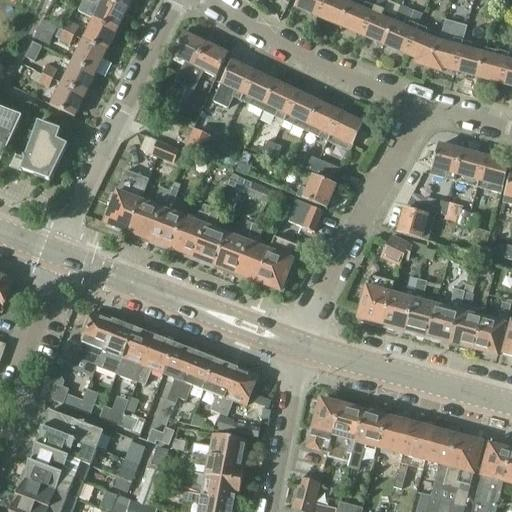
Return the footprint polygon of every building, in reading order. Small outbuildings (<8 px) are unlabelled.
[(103,0),(100,8),(94,20),(117,32),(127,11),(104,0),(103,0)] [(104,0),(127,11),(132,0),(104,0)] [(298,0),(295,9),(318,18),(325,0),(298,0)] [(325,0),(318,18),(342,28),(350,7),(353,0),(325,0)] [(350,7),(342,28),(363,38),(375,9),(374,9),(353,0),(350,7)] [(375,9),(363,38),(385,47),(394,25),(397,18),(395,18),(383,13),(388,3),(381,0),(377,0),(374,9),(375,9)] [(394,25),(385,47),(407,56),(419,28),(417,27),(422,16),(400,7),(395,18),(397,18),(394,25)] [(94,20),(83,41),(107,53),(117,32),(94,20)] [(57,29),(58,29),(43,22),(34,40),(49,47),(53,38),(57,29)] [(438,44),(429,69),(442,73),(443,69),(455,73),(463,43),(467,27),(445,22),(441,37),(438,44)] [(68,23),(63,32),(74,37),(79,28),(68,23)] [(419,28),(407,56),(417,60),(416,64),(429,69),(438,44),(441,37),(427,32),(427,31),(419,28)] [(63,32),(58,42),(69,47),(74,37),(63,32)] [(184,34),(172,57),(185,63),(185,64),(175,83),(184,88),(186,89),(196,69),(208,45),(184,34)] [(83,41),(73,63),(96,74),(107,53),(83,41)] [(32,43),(24,59),(34,64),(42,48),(32,43)] [(463,43),(455,73),(478,79),(484,56),(486,49),(463,43)] [(509,55),(501,85),(511,87),(511,44),(509,55)] [(184,88),(171,113),(177,116),(193,93),(203,73),(216,79),(228,56),(208,45),(196,69),(186,89),(184,88)] [(484,56),(478,79),(501,85),(509,55),(486,49),(484,56)] [(73,63),(62,85),(86,97),(96,74),(73,63)] [(231,64),(213,103),(228,110),(233,99),(242,103),(255,75),(231,64)] [(42,75),(53,81),(57,71),(47,66),(42,75)] [(22,78),(48,91),(53,81),(42,75),(28,68),(22,78)] [(255,75),(242,103),(262,112),(262,113),(263,114),(276,85),(255,75)] [(62,85),(51,107),(75,119),(86,97),(62,85)] [(276,85),(263,114),(277,120),(285,124),(298,96),(276,85)] [(298,96),(285,124),(292,127),(307,134),(320,106),(298,96)] [(320,106),(307,134),(320,140),(328,144),(342,116),(320,106)] [(0,165),(22,118),(0,109),(0,165)] [(342,116),(328,144),(335,147),(349,154),(362,126),(342,116)] [(50,182),(67,147),(56,141),(60,132),(38,123),(25,158),(23,157),(22,159),(16,157),(11,167),(50,182)] [(195,132),(188,147),(204,154),(210,139),(195,132)] [(260,155),(269,159),(274,146),(265,142),(260,155)] [(157,143),(151,156),(174,165),(179,153),(157,143)] [(269,159),(277,161),(282,148),(274,146),(269,159)] [(210,147),(205,159),(213,162),(218,151),(210,147)] [(438,147),(430,177),(445,181),(453,183),(460,153),(438,147)] [(226,154),(218,151),(213,162),(221,166),(226,154)] [(179,153),(174,165),(183,169),(190,157),(179,153)] [(460,153),(453,183),(468,187),(476,189),(484,159),(460,153)] [(295,156),(291,164),(302,169),(305,161),(295,156)] [(305,170),(315,175),(320,162),(310,157),(305,170)] [(484,159),(476,189),(485,192),(501,196),(509,166),(484,159)] [(320,162),(315,175),(336,183),(341,171),(320,162)] [(250,168),(238,163),(235,172),(246,177),(250,168)] [(114,195),(104,222),(106,223),(105,225),(107,226),(106,228),(119,233),(120,231),(128,234),(141,203),(143,199),(142,199),(149,182),(131,175),(125,172),(116,196),(114,195)] [(511,175),(502,205),(505,205),(511,207),(511,175)] [(300,189),(297,198),(326,210),(335,187),(314,179),(308,192),(300,189)] [(243,180),(239,189),(247,192),(251,183),(243,180)] [(161,211),(150,242),(159,246),(158,248),(169,252),(170,250),(171,251),(183,220),(171,215),(174,207),(173,207),(181,186),(175,184),(169,193),(161,211)] [(253,184),(252,184),(247,195),(246,195),(241,206),(246,209),(247,206),(248,206),(251,199),(267,206),(272,193),(265,190),(265,189),(253,184)] [(141,203),(128,234),(130,235),(129,237),(140,241),(141,239),(150,242),(161,211),(169,193),(160,189),(154,208),(141,203)] [(417,197),(414,209),(445,218),(449,205),(417,197)] [(315,235),(323,214),(297,204),(289,225),(315,235)] [(183,220),(171,251),(173,251),(172,253),(183,258),(184,255),(193,259),(205,228),(212,209),(204,206),(201,214),(199,213),(195,224),(183,220)] [(205,228),(193,259),(202,262),(201,265),(212,269),(213,267),(214,267),(226,236),(214,231),(222,210),(213,206),(212,209),(205,228)] [(404,211),(397,235),(427,243),(428,243),(434,218),(426,216),(404,211)] [(458,225),(468,228),(471,215),(461,212),(458,225)] [(479,217),(471,215),(468,228),(475,230),(479,217)] [(226,236),(214,267),(216,268),(215,270),(226,274),(227,272),(236,276),(255,226),(247,223),(240,241),(240,242),(226,236)] [(255,226),(236,276),(245,279),(244,281),(255,286),(256,283),(261,285),(272,254),(270,253),(258,249),(258,247),(261,241),(259,240),(263,229),(255,226)] [(399,268),(402,261),(408,264),(412,247),(391,237),(379,260),(399,268)] [(272,254),(261,285),(266,287),(265,289),(282,296),(299,251),(297,250),(298,248),(274,238),(270,249),(274,251),(272,254)] [(504,260),(511,261),(511,248),(507,247),(492,243),(489,256),(504,260)] [(471,255),(484,258),(486,250),(474,246),(471,255)] [(0,363),(6,347),(0,345),(0,309),(2,310),(10,287),(7,285),(8,282),(6,281),(6,279),(0,276),(0,363)] [(358,310),(356,318),(359,318),(358,320),(361,321),(361,323),(374,327),(374,324),(382,326),(390,295),(394,284),(370,278),(366,292),(362,293),(361,301),(363,303),(361,311),(358,310)] [(390,295),(382,326),(384,327),(385,330),(393,332),(395,330),(405,333),(419,281),(410,279),(405,299),(390,295)] [(419,281),(405,333),(415,335),(416,338),(423,340),(426,338),(428,339),(436,308),(422,304),(427,284),(419,281)] [(464,294),(451,345),(461,347),(460,350),(471,353),(471,350),(474,351),(482,320),(484,312),(471,309),(474,296),(472,296),(475,284),(467,282),(464,294)] [(436,308),(428,339),(430,339),(431,342),(439,344),(441,342),(451,345),(464,294),(454,291),(449,311),(436,308)] [(482,320),(474,351),(476,352),(477,355),(485,357),(487,355),(497,357),(511,306),(502,304),(497,324),(482,320)] [(82,344),(71,371),(92,379),(96,368),(114,323),(105,319),(106,317),(96,313),(95,316),(93,315),(81,344),(82,344)] [(511,320),(503,355),(511,357),(511,320)] [(114,323),(96,368),(117,376),(134,331),(133,330),(134,328),(124,324),(123,326),(114,323)] [(136,331),(135,331),(123,360),(117,376),(137,384),(155,339),(145,335),(146,332),(137,329),(136,331)] [(155,339),(137,384),(146,388),(152,371),(164,375),(175,347),(173,346),(174,344),(165,340),(164,342),(155,339)] [(175,347),(164,375),(176,380),(169,396),(167,402),(176,405),(178,400),(195,355),(186,351),(187,349),(178,345),(177,347),(175,347)] [(195,355),(178,400),(186,403),(193,387),(205,391),(216,363),(214,362),(215,360),(206,356),(205,358),(195,355)] [(216,363),(205,391),(217,396),(211,412),(219,415),(236,370),(227,367),(228,365),(218,361),(217,363),(216,363)] [(236,370),(219,415),(227,418),(233,403),(246,408),(257,379),(255,378),(256,375),(246,372),(246,374),(236,370)] [(79,412),(83,402),(67,396),(69,391),(47,382),(41,397),(79,412)] [(270,403),(255,397),(252,404),(267,410),(270,403)] [(313,430),(307,450),(327,455),(328,456),(333,437),(341,406),(321,401),(315,420),(313,421),(311,428),(313,430)] [(79,412),(99,420),(103,410),(83,402),(79,412)] [(327,455),(327,458),(350,465),(364,412),(353,409),(351,407),(346,405),(343,407),(341,406),(333,437),(328,456),(327,455)] [(99,420),(121,429),(125,417),(104,408),(103,410),(99,420)] [(263,411),(261,420),(270,421),(271,413),(263,411)] [(43,422),(42,430),(96,450),(103,433),(48,412),(46,423),(43,422)] [(350,465),(349,469),(358,472),(366,446),(379,450),(387,419),(385,418),(383,416),(378,414),(375,416),(364,412),(350,465)] [(203,430),(207,421),(194,416),(190,428),(203,430)] [(144,424),(125,417),(121,429),(140,436),(144,424)] [(219,418),(217,432),(232,435),(234,425),(235,421),(219,418)] [(387,419),(379,450),(392,453),(402,456),(411,425),(399,422),(398,420),(392,418),(390,420),(387,419)] [(234,425),(232,435),(258,440),(260,430),(234,425)] [(393,489),(402,492),(408,467),(422,472),(425,463),(434,431),(431,431),(430,428),(424,427),(422,428),(411,425),(402,456),(399,466),(395,479),(393,489)] [(159,444),(163,435),(165,429),(159,427),(157,433),(152,431),(147,443),(155,446),(157,443),(159,444)] [(175,433),(165,429),(163,435),(159,444),(169,447),(175,433)] [(36,439),(35,446),(90,467),(96,450),(42,430),(40,440),(36,439)] [(416,511),(437,511),(450,469),(458,439),(459,439),(459,438),(458,437),(458,438),(446,435),(445,432),(439,431),(437,432),(434,431),(425,463),(439,466),(430,497),(422,495),(416,511)] [(195,444),(193,453),(242,462),(244,453),(247,454),(249,444),(246,443),(246,441),(213,435),(211,448),(195,444)] [(437,511),(463,511),(482,444),(459,438),(459,439),(458,439),(450,469),(437,511)] [(185,443),(174,441),(172,450),(183,453),(185,443)] [(128,454),(141,459),(145,448),(131,443),(128,454)] [(30,455),(29,463),(83,484),(90,467),(35,446),(33,457),(30,455)] [(490,447),(472,511),(496,511),(503,484),(511,453),(510,452),(510,450),(496,446),(496,448),(490,447)] [(151,467),(165,470),(168,452),(157,449),(151,467)] [(511,452),(511,453),(503,484),(504,484),(505,484),(511,486),(511,452)] [(193,453),(189,473),(205,476),(242,483),(245,470),(241,469),(242,462),(193,453)] [(122,468),(118,478),(132,483),(138,466),(125,461),(122,468)] [(24,472),(22,480),(77,501),(83,484),(29,463),(27,473),(24,472)] [(163,474),(150,470),(144,486),(157,491),(163,474)] [(187,485),(185,493),(234,503),(236,495),(239,496),(242,483),(205,476),(203,488),(187,485)] [(118,478),(114,488),(128,493),(132,483),(118,478)] [(22,488),(16,496),(56,511),(72,511),(77,501),(22,480),(18,486),(22,488)] [(299,484),(292,511),(295,511),(312,511),(320,486),(300,481),(299,484)] [(150,509),(157,491),(144,486),(137,505),(146,508),(150,509)] [(185,493),(184,502),(200,505),(198,511),(235,511),(236,510),(233,510),(234,503),(185,493)] [(100,510),(106,511),(127,511),(131,502),(118,497),(107,494),(100,510)] [(15,504),(10,511),(56,511),(16,496),(12,503),(15,504)]
